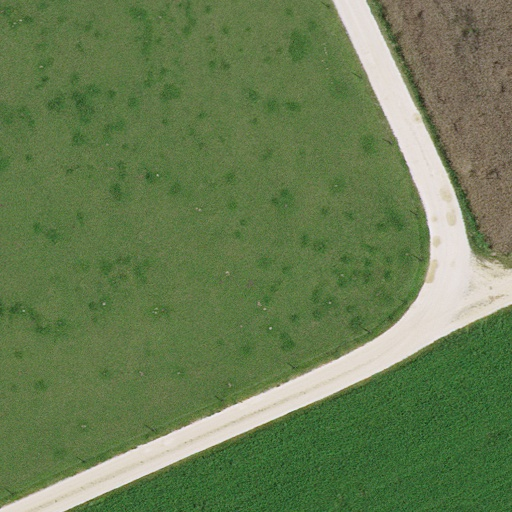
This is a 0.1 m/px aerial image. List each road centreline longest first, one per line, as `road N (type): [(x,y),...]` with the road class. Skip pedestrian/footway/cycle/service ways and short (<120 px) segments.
road 1 (track): [(511,287),(27,511)]
road 2 (track): [(352,0),(424,167),(458,311)]
